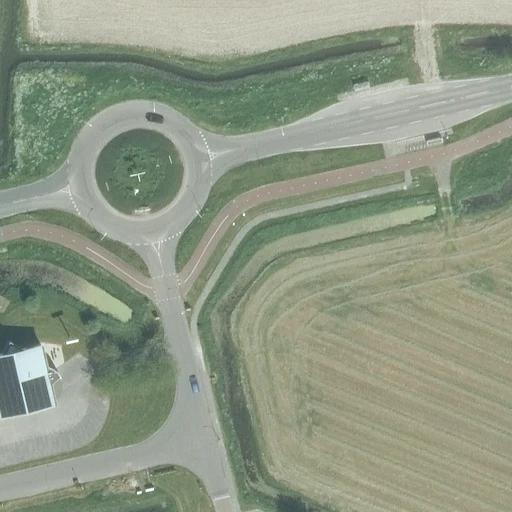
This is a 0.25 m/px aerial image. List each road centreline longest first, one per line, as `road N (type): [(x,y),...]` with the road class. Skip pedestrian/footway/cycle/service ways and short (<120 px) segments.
road 1 (secondary): [(197,159),(511,88)]
road 2 (unclassified): [(204,442),(153,231)]
road 3 (unclassified): [(0,489),(204,442)]
road 4 (secondary): [(197,159),(181,130),(134,113),(91,137),(80,185)]
